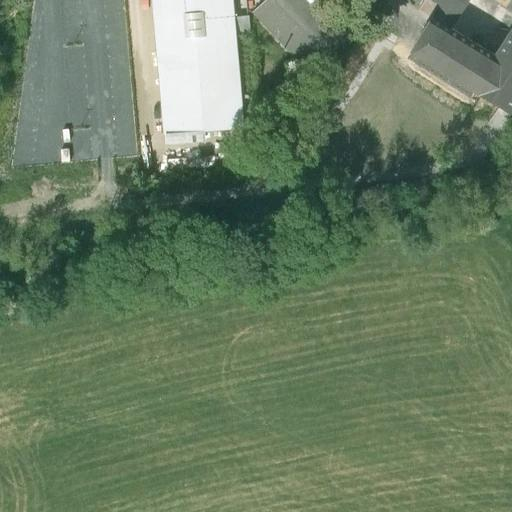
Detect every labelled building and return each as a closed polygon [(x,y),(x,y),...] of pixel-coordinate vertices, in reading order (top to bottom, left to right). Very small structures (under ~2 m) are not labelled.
[(232,0),(152,0),(163,137),(243,131),(235,35),(234,19),(232,0)] [(266,0),(252,12),(308,74),(359,28),(333,0),(266,0)] [(422,0),(430,0),(441,7),(437,13),(434,18),(450,29),(454,23),(468,0),(414,0),(420,4),(422,0)] [(249,18),(234,19),(235,35),(250,34),(249,18)] [(450,29),(434,18),(408,57),(472,97),(475,93),(495,56),(450,29)] [(511,112),(511,30),(495,56),(475,93),(510,115),(511,112)]
